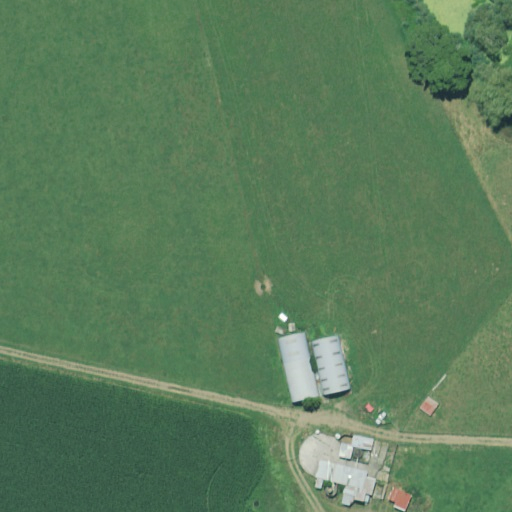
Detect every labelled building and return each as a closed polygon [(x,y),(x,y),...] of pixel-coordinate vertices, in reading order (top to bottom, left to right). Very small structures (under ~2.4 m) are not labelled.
[(317,398),(305,335),(281,339),(293,403),(317,398)] [(349,391),(338,339),(313,344),(324,396),(349,391)] [(375,441),(355,437),(353,448),(373,451),(375,441)] [(353,446),(343,444),(340,457),(350,459),(353,446)] [(386,459),(394,460),(393,464),(399,465),(401,455),(401,453),(388,450),(386,459)] [(325,481),(347,486),(342,506),(353,508),(354,500),(368,503),(370,495),(375,496),(379,481),(366,478),(367,472),(321,462),(317,478),(315,488),(323,490),(325,481)]
